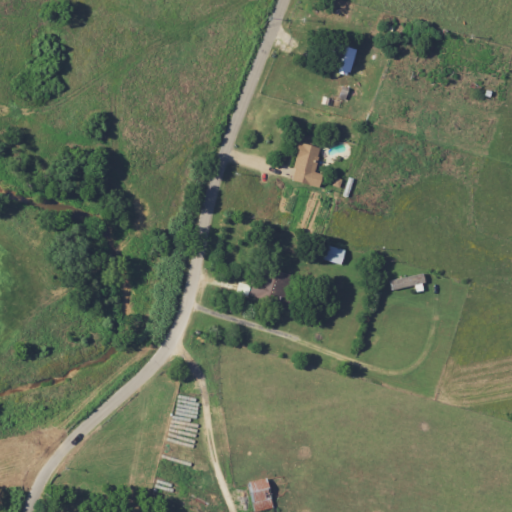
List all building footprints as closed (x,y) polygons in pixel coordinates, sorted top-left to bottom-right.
[(357,49),(335,43),(329,64),(340,67),(338,73),(349,76),(357,49)] [(322,174),(315,172),(321,148),(300,143),(291,181),(319,187),(322,174)] [(345,249),(325,245),(322,260),(342,263),(345,249)] [(235,293),(281,304),(284,292),(294,295),(299,276),(276,270),(271,289),(253,285),(253,286),(238,282),(235,293)] [(255,511),(274,507),(267,477),(248,482),(255,511)]
